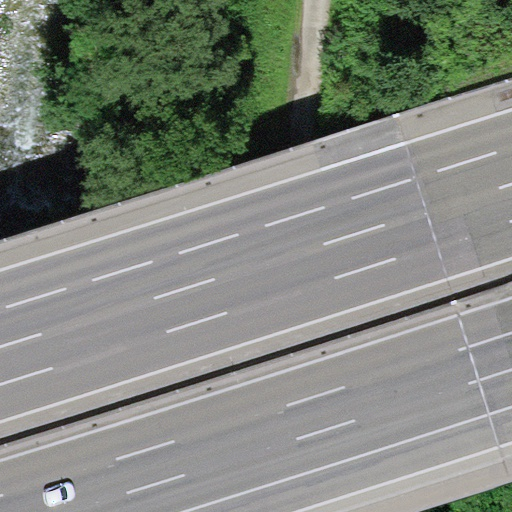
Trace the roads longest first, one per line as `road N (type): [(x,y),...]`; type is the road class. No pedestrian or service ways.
road 1 (motorway): [(511,183),(0,342)]
road 2 (track): [(316,0),(299,121),(378,511)]
road 3 (motorway): [(17,511),(511,359)]
road 4 (motorway): [(191,511),(511,407)]
